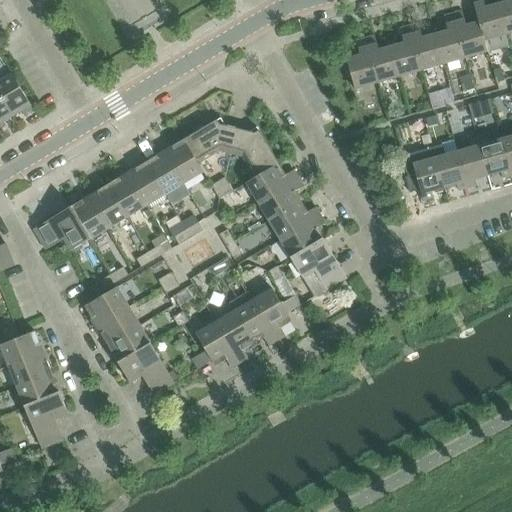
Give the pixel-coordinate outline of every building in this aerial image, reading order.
[(473,0),(479,22),(480,22),(485,41),(507,34),(498,4),(486,8),(483,0),(473,0)] [(507,34),(511,32),(511,0),(510,0),(511,1),(498,4),(507,34)] [(485,41),(480,22),(479,22),(467,26),(463,11),(454,14),(466,58),(489,52),(485,41)] [(444,65),(466,58),(454,14),(444,16),(448,31),(436,34),(444,65)] [(422,71),(444,65),(436,34),(423,38),(419,23),(410,26),(422,71)] [(400,77),(422,71),(410,26),(400,29),(404,43),(392,47),(400,77)] [(378,83),(400,77),(392,47),(379,50),(375,36),(366,38),(378,83)] [(356,89),(378,83),(366,38),(356,41),(361,55),(347,59),(356,89)] [(502,69),(495,71),(498,82),(505,80),(502,69)] [(31,105),(11,71),(0,77),(0,94),(13,116),(23,111),(25,115),(34,110),(31,106),(31,105)] [(446,90),(429,94),(433,109),(450,104),(446,90)] [(3,122),(13,116),(0,94),(0,129),(6,126),(3,122)] [(495,113),(491,100),(475,104),(479,118),(495,113)] [(437,116),(427,119),(429,126),(439,124),(437,116)] [(184,140),(198,164),(199,163),(220,151),(232,154),(238,129),(226,126),(221,118),(184,140)] [(243,157),(256,178),(256,179),(280,165),(258,127),(249,132),(238,129),(232,154),(243,157)] [(503,178),(511,175),(511,174),(502,139),(489,143),(487,134),(477,136),(489,176),(501,172),(503,178)] [(476,179),(489,176),(477,136),(468,139),(471,148),(458,152),(468,188),(478,186),(476,179)] [(511,136),(502,139),(511,174),(511,136)] [(199,163),(198,164),(184,140),(166,151),(185,184),(204,172),(199,163)] [(459,191),(468,188),(458,152),(445,155),(443,146),(434,149),(445,188),(457,184),(459,191)] [(432,192),(445,188),(434,149),(424,151),(427,160),(414,164),(416,174),(420,186),(424,201),(434,198),(432,192)] [(166,151),(147,162),(166,195),(185,184),(166,151)] [(147,162),(128,174),(147,206),(166,195),(147,162)] [(247,183),(259,203),(299,178),(294,170),(286,175),(280,165),(256,179),(256,178),(247,183)] [(128,174),(109,185),(128,217),(147,206),(128,174)] [(409,177),(406,177),(409,189),(410,189),(420,186),(416,174),(409,177)] [(212,186),(216,192),(229,185),(225,178),(212,186)] [(259,203),(270,221),(302,202),(296,192),(304,187),(299,178),(259,203)] [(109,185),(91,196),(110,228),(128,217),(109,185)] [(233,191),(229,185),(216,192),(220,199),(233,191)] [(91,239),(110,228),(91,196),(72,207),(91,239)] [(270,221),(281,240),(321,216),(316,207),(308,212),(302,202),(270,221)] [(65,239),(72,251),(91,239),(72,207),(53,218),(59,228),(65,239)] [(194,216),(182,223),(187,230),(199,223),(194,216)] [(292,258),(324,239),(318,229),(326,224),(321,216),(281,240),(292,258)] [(59,228),(53,218),(34,229),(40,240),(59,228)] [(187,230),(191,238),(203,231),(199,223),(187,230)] [(59,228),(40,240),(47,250),(65,239),(59,228)] [(191,238),(187,230),(175,237),(180,245),(191,238)] [(227,247),(235,242),(228,230),(220,235),(227,247)] [(324,239),(292,258),(303,278),(315,271),(320,280),(341,267),(324,239)] [(235,242),(227,247),(234,258),(242,254),(235,242)] [(0,246),(0,258),(11,255),(6,244),(0,246)] [(149,252),(154,260),(166,253),(161,245),(149,252)] [(154,260),(149,252),(137,259),(142,267),(154,260)] [(0,271),(15,266),(11,255),(0,258),(0,271)] [(209,269),(214,276),(226,269),(221,261),(209,269)] [(112,274),(117,282),(129,275),(124,267),(112,274)] [(278,267),(268,272),(274,282),(284,276),(278,267)] [(341,267),(320,280),(327,290),(347,278),(341,267)] [(214,276),(209,269),(197,276),(202,284),(214,276)] [(163,287),(176,279),(173,273),(159,280),(163,287)] [(117,282),(112,274),(100,282),(105,289),(117,282)] [(284,276),(274,282),(286,302),(296,296),(284,276)] [(176,279),(163,287),(167,294),(180,286),(176,279)] [(97,326),(130,307),(118,287),(86,307),(97,326)] [(188,287),(176,295),(183,308),(196,300),(188,287)] [(292,321),(273,289),(253,300),(277,341),(286,336),(281,328),(292,321)] [(286,302),(288,305),(292,311),(301,305),(296,296),(286,302)] [(269,346),(277,341),(253,300),(235,312),(254,344),(264,338),(269,346)] [(97,326),(108,345),(141,325),(130,307),(97,326)] [(184,312),(174,318),(180,327),(189,322),(184,312)] [(244,350),(254,344),(235,312),(216,323),(240,363),(248,358),(244,350)] [(232,368),(240,363),(216,323),(197,334),(216,367),(227,360),(232,368)] [(15,325),(3,330),(6,338),(19,333),(15,325)] [(152,344),(141,325),(108,345),(119,363),(152,344)] [(36,332),(1,345),(9,367),(44,353),(36,332)] [(148,385),(169,372),(152,344),(119,363),(131,383),(143,376),(148,385)] [(9,367),(17,387),(52,373),(44,353),(9,367)] [(193,359),(198,368),(199,369),(208,363),(203,353),(193,359)] [(210,402),(261,372),(253,357),(202,387),(210,402)] [(169,372),(148,385),(154,395),(175,383),(169,372)] [(60,393),(52,373),(17,387),(25,407),(60,393)] [(60,393),(25,407),(38,437),(60,429),(56,419),(69,414),(60,393)] [(60,429),(38,437),(42,449),(64,440),(60,429)] [(6,463),(16,459),(12,449),(2,453),(6,463)]
